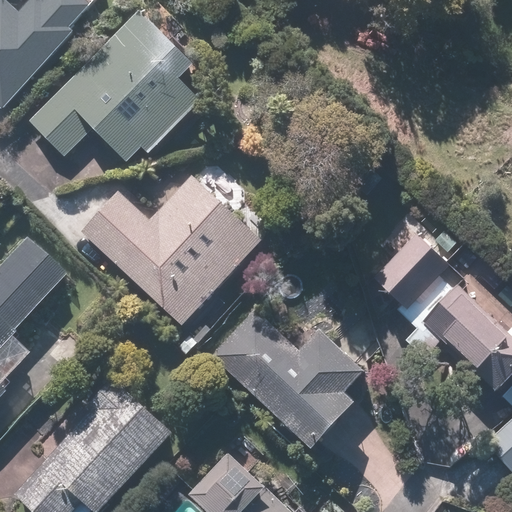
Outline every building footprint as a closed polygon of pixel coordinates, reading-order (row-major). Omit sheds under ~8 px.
[(0,0),(0,110),(71,40),(67,35),(101,0),(0,0)] [(136,16),(28,122),(63,159),(89,134),(130,176),(200,109),(175,84),(189,71),(136,16)] [(145,223),(116,195),(78,234),(178,329),(259,246),(189,178),(145,223)] [(446,270),(411,236),(371,279),(406,312),(446,270)] [(0,378),(19,358),(0,339),(57,280),(18,242),(0,261),(0,378)] [(277,292),(211,357),(307,453),(351,408),(341,398),(362,377),(277,292)] [(453,293),(421,324),(470,374),(502,343),(453,293)] [(511,328),(503,337),(511,345),(511,328)] [(28,511),(93,511),(170,437),(113,380),(87,405),(96,414),(13,496),(28,511)] [(511,410),(511,386),(500,397),(511,410)] [(511,474),(511,447),(498,460),(511,474)] [(296,511),(282,511),(224,457),(185,498),(199,511),(297,511),(296,511)]
